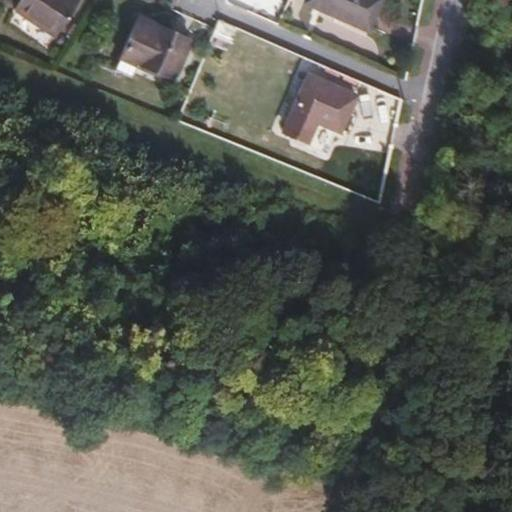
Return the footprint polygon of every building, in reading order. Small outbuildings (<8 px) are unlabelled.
[(58,36),(80,0),(79,0),(23,0),(17,9),(58,36)] [(369,29),(382,0),(308,0),(308,3),(369,29)] [(511,6),(508,6),(504,4),(502,18),(511,19),(511,6)] [(173,76),(190,40),(140,17),(122,58),(135,64),(136,60),(173,76)] [(230,44),(237,27),(220,20),(214,37),(230,44)] [(342,131),(358,96),(311,75),(295,109),(342,131)]
